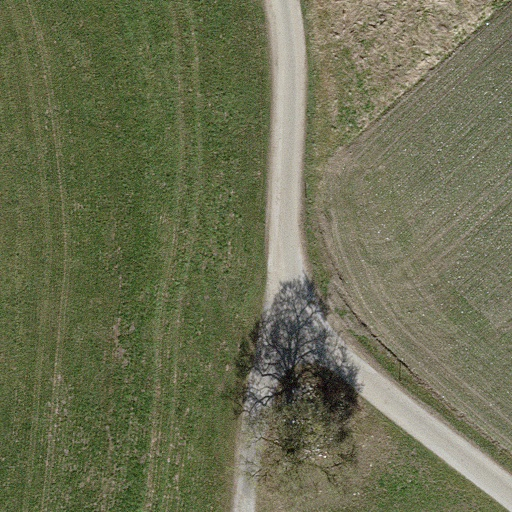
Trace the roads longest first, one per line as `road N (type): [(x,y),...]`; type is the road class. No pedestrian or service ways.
road 1 (track): [(275,320),(291,82),(280,0)]
road 2 (track): [(511,503),(275,320)]
road 3 (track): [(275,320),(250,412),(242,511)]
